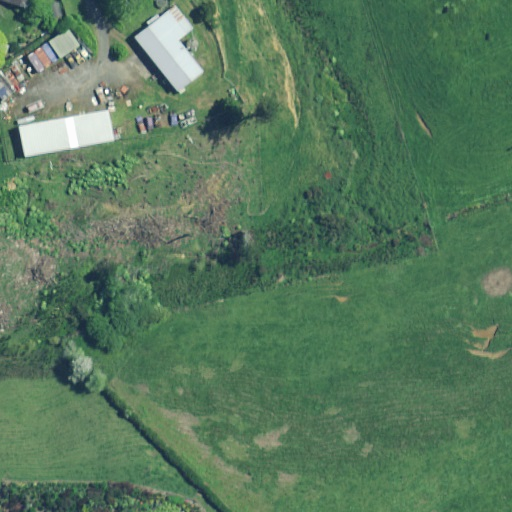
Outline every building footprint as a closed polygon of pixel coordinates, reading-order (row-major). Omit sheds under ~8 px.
[(0,0),(25,9),(28,0),(0,0)] [(63,18),(58,3),(49,7),(54,21),(63,18)] [(190,29),(173,6),(159,17),(157,15),(146,23),(148,26),(133,38),(176,92),(200,73),(175,40),(190,29)] [(79,45),(68,29),(48,42),(59,58),(79,45)] [(17,91),(3,70),(0,71),(0,98),(2,101),(17,91)] [(112,141),(106,111),(18,127),(23,157),(112,141)]
